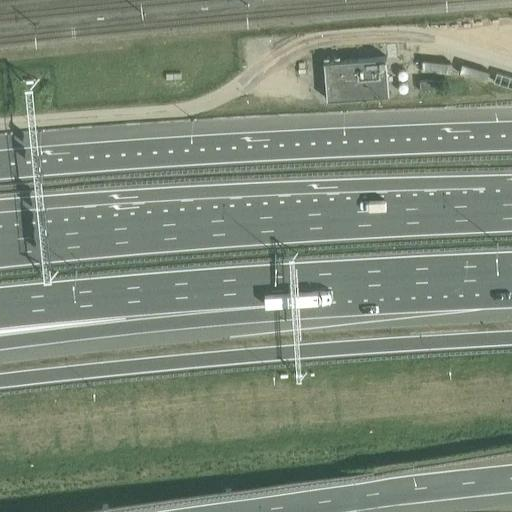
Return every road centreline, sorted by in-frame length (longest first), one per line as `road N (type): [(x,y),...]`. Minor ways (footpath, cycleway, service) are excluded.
road 1 (motorway): [(0,380),(511,338)]
road 2 (motorway): [(511,138),(0,170)]
road 3 (motorway): [(511,215),(0,238)]
road 4 (motorway): [(0,339),(279,294)]
road 5 (motorway): [(231,511),(511,477)]
road 6 (motorway): [(0,310),(279,294)]
road 7 (motorway): [(279,294),(511,280)]
